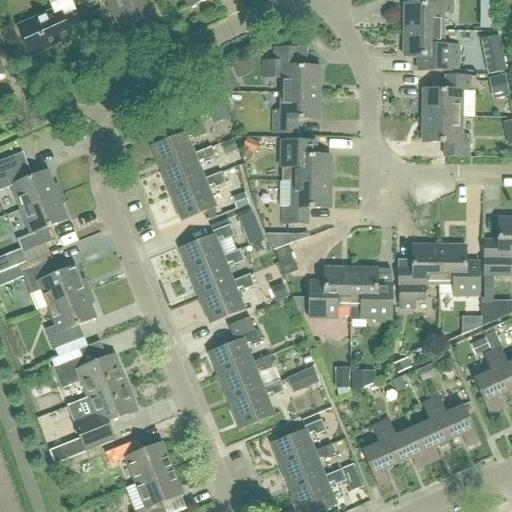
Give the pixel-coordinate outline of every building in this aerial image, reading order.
[(31,58),(73,39),(66,24),(78,19),(69,0),(47,0),(53,13),(18,29),(31,58)] [(106,0),(120,31),(149,18),(140,0),(106,0)] [(185,0),(189,8),(208,0),(185,0)] [(443,15),(452,15),(451,0),(426,0),(426,7),(404,6),(404,32),(443,33),(443,15)] [(479,16),(492,16),(493,2),(480,2),(479,16)] [(443,33),(404,32),(403,59),(416,59),(416,73),(459,73),(459,46),(442,46),(443,33)] [(488,57),(492,76),(504,74),(500,54),(501,54),(497,33),(489,35),(493,56),(488,57)] [(280,95),(319,95),(319,69),(304,69),(305,50),(273,50),(273,63),(262,63),(261,80),(280,80),(280,95)] [(215,74),(224,95),(238,89),(229,68),(215,74)] [(488,79),(492,100),(508,97),(504,77),(488,79)] [(446,92),(423,92),(423,118),(461,119),(462,93),(470,93),(470,79),(446,78),(446,92)] [(319,95),(280,95),(279,113),(272,113),(272,135),(296,136),(296,121),(318,122),(319,95)] [(469,135),(461,135),(461,119),(423,118),(422,144),(444,145),(444,158),(468,159),(468,144),(469,144),(469,135)] [(511,121),(502,124),(507,147),(511,145),(511,121)] [(161,174),(195,160),(194,157),(187,139),(194,137),(195,138),(205,134),(201,125),(184,132),(185,134),(150,147),(161,174)] [(247,138),(241,151),(245,152),(242,157),(251,161),(259,143),(247,138)] [(281,183),(290,183),(290,184),(330,184),(330,157),(308,157),(308,144),(284,144),(284,142),(279,142),(278,170),(282,170),(281,183)] [(171,198),(205,185),(204,182),(197,164),(206,161),(207,163),(215,160),(211,150),(194,157),(195,160),(161,174),(171,198)] [(0,193),(12,189),(21,212),(62,195),(59,186),(53,189),(47,173),(32,179),(22,154),(0,162),(0,193)] [(205,185),(171,198),(181,224),(215,210),(207,189),(214,186),(214,188),(225,184),(221,175),(204,182),(205,185)] [(330,184),(290,184),(290,209),(281,209),(281,225),(307,226),(307,210),(329,210),(330,184)] [(22,255),(15,258),(19,268),(50,255),(46,246),(52,243),(47,230),(66,222),(60,207),(66,204),(62,195),(21,212),(31,235),(17,241),(22,255)] [(486,215),(476,216),(477,234),(487,233),(486,215)] [(510,277),(510,259),(511,259),(511,220),(498,220),(498,243),(484,243),(484,277),(510,277)] [(189,276),(223,262),(222,259),(215,242),(222,239),(223,241),(233,237),(229,227),(211,234),(212,237),(178,250),(189,276)] [(423,301),(424,286),(438,286),(439,247),(412,247),(412,262),(398,262),(398,293),(399,293),(398,309),(413,310),(413,301),(423,301)] [(453,297),(453,298),(479,298),(479,264),(465,264),(466,248),(439,247),(438,286),(438,297),(453,297)] [(199,301),(233,287),(232,283),(225,266),(234,262),(236,265),(243,262),(239,252),(222,259),(223,262),(189,276),(199,301)] [(36,312),(48,308),(48,309),(89,293),(85,282),(80,284),(74,269),(58,275),(50,255),(19,268),(30,295),(36,312)] [(284,277),(298,272),(294,264),(281,269),(284,277)] [(337,321),(337,309),(350,309),(350,270),(324,270),(324,284),(309,283),(308,321),(337,321)] [(350,270),(350,309),(349,321),(390,322),(390,317),(390,293),(376,293),(376,271),(350,270)] [(233,287),(199,301),(209,326),(243,312),(235,291),(243,288),(244,290),(253,287),(249,276),(232,283),(233,287)] [(89,293),(48,309),(56,328),(45,332),(53,353),(84,340),(79,327),(95,320),(89,305),(93,303),(89,293)] [(461,318),(461,336),(481,328),(481,319),(461,318)] [(219,380),(253,366),(252,365),(245,346),(252,343),(253,346),(263,342),(258,330),(254,332),(249,319),(227,328),(233,344),(208,354),(219,380)] [(490,350),(491,351),(500,347),(492,328),(483,332),(485,338),(490,350)] [(474,357),(490,350),(485,338),(469,345),(474,357)] [(511,362),(506,365),(499,349),(491,353),(510,394),(511,392),(511,362)] [(510,394),(491,353),(482,357),(489,373),(473,380),(489,417),(501,412),(496,400),(510,394)] [(89,399),(126,384),(115,356),(86,368),(81,357),(52,368),(61,390),(82,382),(88,398),(89,399)] [(229,405),(263,391),(262,389),(255,372),(265,368),(266,370),(273,368),(269,358),(252,365),(253,366),(219,380),(229,405)] [(417,371),(421,382),(434,377),(430,366),(417,371)] [(299,374),(305,389),(319,383),(313,368),(299,374)] [(334,390),(349,390),(349,369),(334,369),(334,390)] [(375,385),(375,372),(351,372),(350,392),(375,385)] [(392,381),(396,393),(406,390),(401,377),(392,381)] [(263,391),(229,405),(239,431),(274,417),(265,397),(273,393),(274,396),(283,392),(279,382),(262,389),(263,391)] [(88,398),(67,407),(85,452),(114,440),(108,423),(136,412),(126,384),(89,399),(88,398)] [(427,394),(430,401),(430,402),(448,443),(461,437),(467,449),(479,443),(463,407),(446,415),(435,390),(427,394)] [(448,443),(430,402),(420,406),(428,422),(412,429),(428,466),(439,461),(434,449),(448,443)] [(428,466),(412,429),(395,437),(388,420),(380,424),(398,465),(411,459),(416,471),(428,466)] [(281,471),(315,457),(314,454),(307,437),(314,434),(315,437),(325,433),(321,422),(303,429),(305,431),(270,445),(281,471)] [(361,452),(377,489),(389,484),(383,472),(398,465),(380,424),(370,428),(377,445),(361,452)] [(135,485),(173,470),(162,444),(141,452),(137,441),(105,454),(110,466),(125,460),(135,485)] [(53,465),(82,454),(78,442),(63,448),(62,445),(47,450),(53,465)] [(291,495),(325,481),(324,478),(317,462),(324,459),(325,461),(335,457),(331,447),(314,454),(315,457),(281,471),(291,495)] [(173,470),(135,485),(145,510),(140,511),(164,511),(162,504),(183,495),(173,470)] [(325,481),(291,495),(297,511),(321,511),(335,507),(327,486),(334,483),(335,486),(345,482),(341,472),(324,478),(325,481)]
